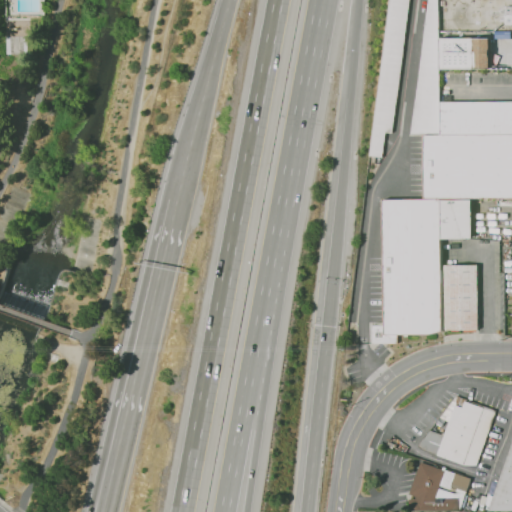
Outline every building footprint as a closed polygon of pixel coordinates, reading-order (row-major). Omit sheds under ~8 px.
[(390,0),(370,157),(382,158),(385,133),(393,135),(410,0),(390,0)] [(428,0),(438,0),(440,135),(410,135),(428,0)] [(439,0),(453,0),(454,38),(440,38),(439,0)] [(501,7),(511,7),(511,24),(501,24),(501,7)] [(456,23),(488,23),(488,37),(456,37),(456,23)] [(440,39),(490,38),(490,70),(440,70),(440,39)] [(441,102),(511,101),(511,134),(441,135),(441,102)] [(424,136),(511,135),(511,199),(425,200),(424,136)] [(383,201),(441,201),(443,326),(440,333),(431,336),(398,336),(398,345),(372,345),(372,327),(384,326),(383,201)] [(442,202),(473,201),(473,240),(443,241),(442,202)] [(445,267),(478,266),(479,331),(446,332),(445,267)] [(456,396),(440,418),(448,423),(444,434),(430,429),(417,445),(427,450),(463,464),(476,464),(495,409),(456,396)] [(511,444),(488,511),(511,511),(511,444)] [(418,460),(470,478),(459,510),(406,511),(406,499),(414,499),(414,497),(406,494),(418,460)]
